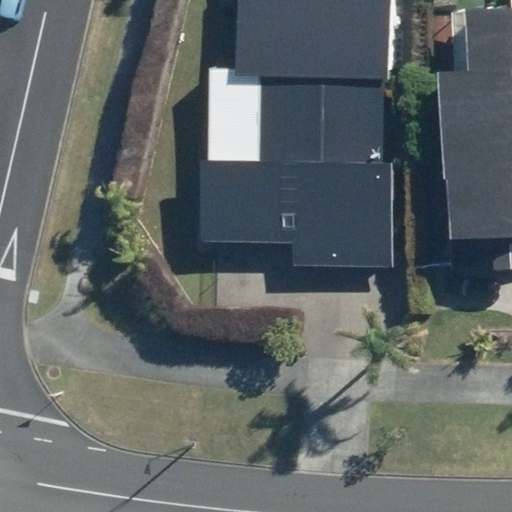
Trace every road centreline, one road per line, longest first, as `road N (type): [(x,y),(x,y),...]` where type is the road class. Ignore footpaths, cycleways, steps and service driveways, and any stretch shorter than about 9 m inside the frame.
road 1 (tertiary): [(463,511),(194,498),(0,468)]
road 2 (residential): [(55,0),(0,233)]
